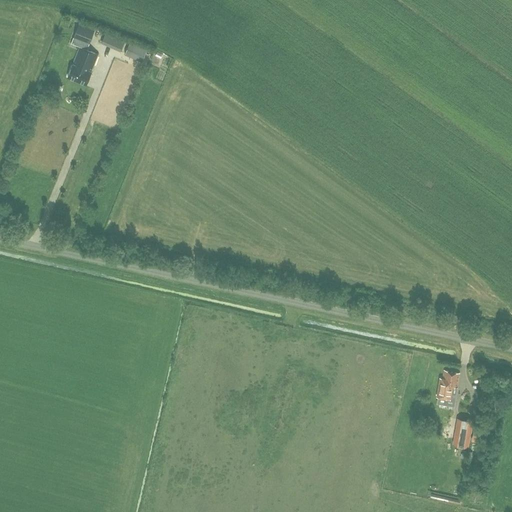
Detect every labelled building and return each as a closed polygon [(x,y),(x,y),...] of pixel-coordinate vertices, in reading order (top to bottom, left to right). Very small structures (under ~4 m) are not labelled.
[(94,30),(79,25),(75,34),(90,40),(94,30)] [(144,57),(147,51),(129,43),(125,54),(130,57),(132,52),(144,57)] [(73,64),(67,77),(86,84),(91,71),(98,54),(80,47),(73,64)] [(440,378),(436,397),(450,399),(453,387),(456,388),(459,373),(444,370),(442,378),(440,378)] [(455,438),(467,440),(470,422),(458,420),(455,438)]
